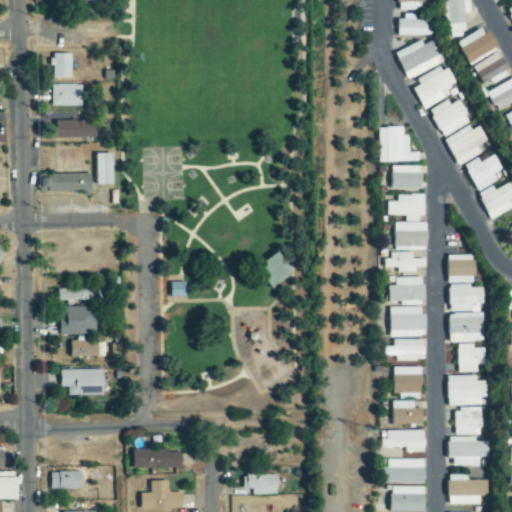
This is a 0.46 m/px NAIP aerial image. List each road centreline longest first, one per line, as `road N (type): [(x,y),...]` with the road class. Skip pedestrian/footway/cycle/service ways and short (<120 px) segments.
road 1 (residential): [(30,511),(20,0)]
road 2 (residential): [(214,424),(29,429)]
road 3 (residential): [(0,225),(141,223)]
